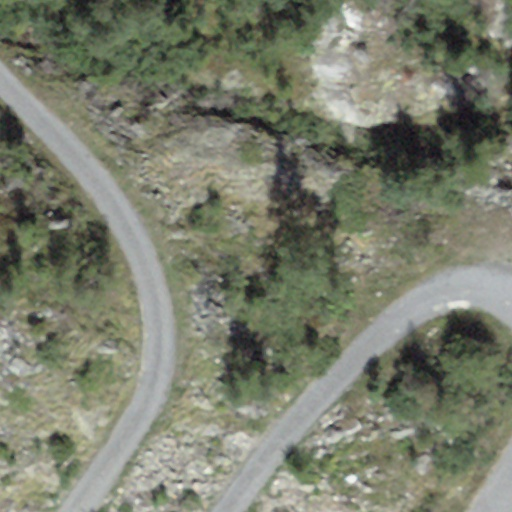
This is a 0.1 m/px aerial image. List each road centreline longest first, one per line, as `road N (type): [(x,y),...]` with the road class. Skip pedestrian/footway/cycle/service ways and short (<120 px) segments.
road 1 (track): [(88,511),(162,394),(170,321),(155,262),(108,183),(0,71)]
road 2 (track): [(511,312),(480,304),(429,311),(320,408),(241,511)]
